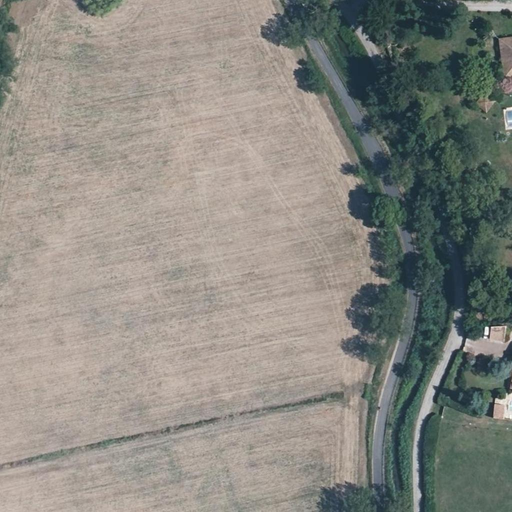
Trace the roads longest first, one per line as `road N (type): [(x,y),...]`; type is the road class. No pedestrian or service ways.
road 1 (unclassified): [(417,511),(422,419),(454,339),(461,292),(445,224),(374,45),(337,0)]
road 2 (unclassified): [(293,0),(363,131),(407,241),(411,320),(381,424),(381,511)]
